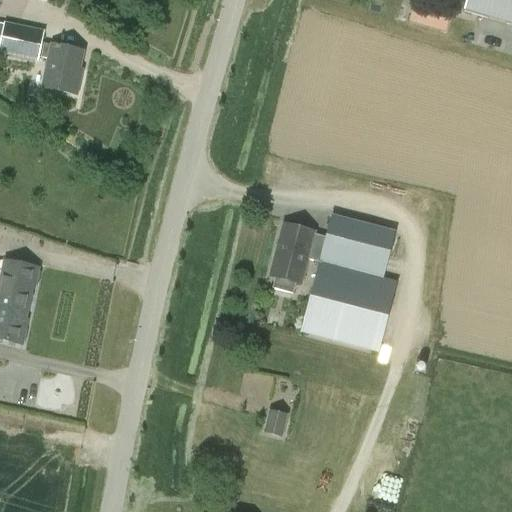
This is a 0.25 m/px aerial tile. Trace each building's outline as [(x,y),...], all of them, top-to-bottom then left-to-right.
[(511,0),(466,0),(465,4),(463,11),(477,15),(511,24),(511,0)] [(418,26),(442,33),(446,18),(423,11),(418,26)] [(44,32),(4,23),(3,25),(0,23),(0,54),(38,62),(39,58),(49,60),(43,88),(76,95),(80,78),(76,78),(82,52),(42,44),(44,32)] [(378,353),(396,283),(382,279),(395,232),(331,215),(324,240),(287,230),(272,289),(292,294),(294,284),(297,285),(304,259),(318,262),(300,333),(378,353)] [(0,340),(21,345),(25,327),(22,327),(32,283),(34,283),(37,269),(4,262),(0,283),(0,340)] [(286,416),(269,412),(264,433),(281,437),(286,416)]
